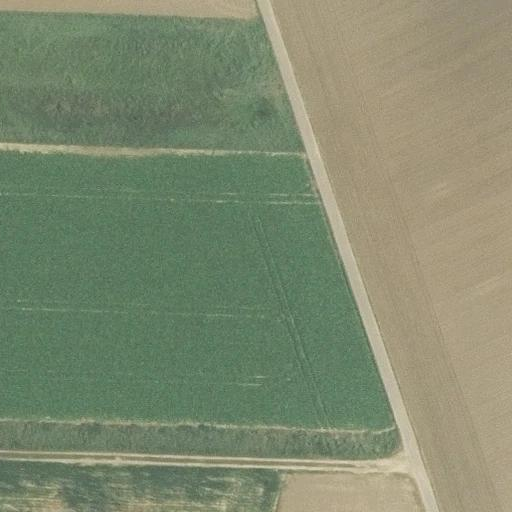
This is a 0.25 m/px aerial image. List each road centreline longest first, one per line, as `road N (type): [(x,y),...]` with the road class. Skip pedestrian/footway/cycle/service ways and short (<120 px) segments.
road 1 (track): [(430,511),(262,0)]
road 2 (track): [(0,456),(416,470)]
